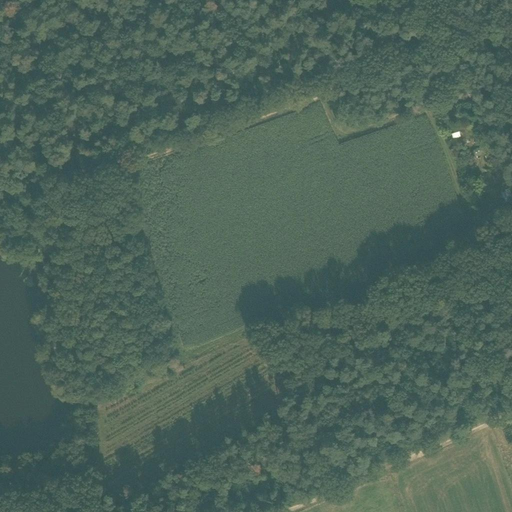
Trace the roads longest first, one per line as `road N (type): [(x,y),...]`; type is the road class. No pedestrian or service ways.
road 1 (track): [(461,32),(397,68),(366,69),(305,103),(0,201)]
road 2 (track): [(285,511),(511,416)]
road 3 (unclassified): [(511,61),(404,0)]
